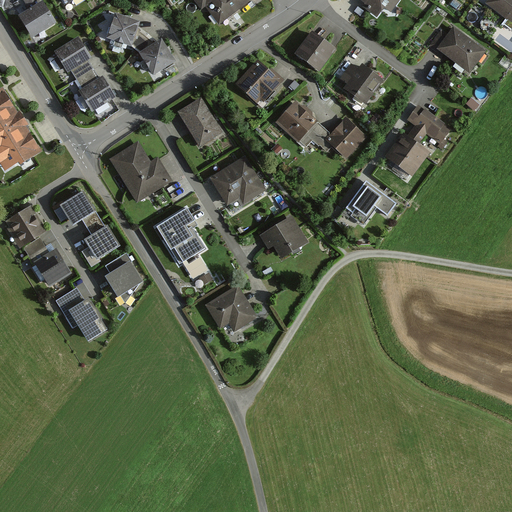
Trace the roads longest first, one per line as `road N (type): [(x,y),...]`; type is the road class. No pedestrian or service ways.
road 1 (residential): [(86,168),(236,408),(264,511)]
road 2 (track): [(511,274),(400,256),(349,258),(331,273),(262,384),(236,408)]
road 3 (residential): [(314,0),(425,86),(344,203)]
road 4 (residential): [(147,105),(247,271)]
road 5 (residential): [(300,8),(147,105)]
road 6 (residential): [(86,168),(43,204),(99,296)]
road 7 (residential): [(0,28),(74,149)]
